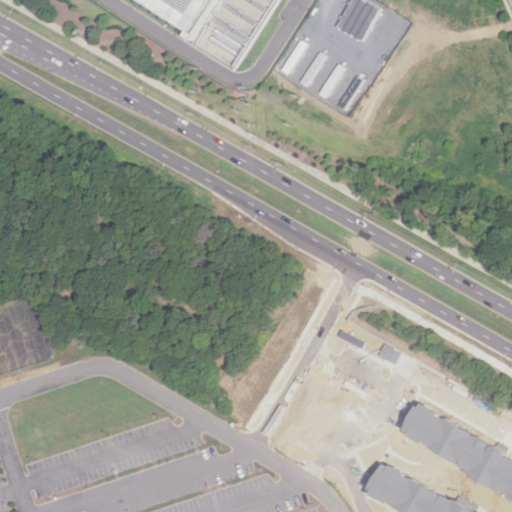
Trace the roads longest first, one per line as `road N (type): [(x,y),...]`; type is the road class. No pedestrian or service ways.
road 1 (secondary): [(0,64),(511,355)]
road 2 (secondary): [(511,311),(0,25)]
